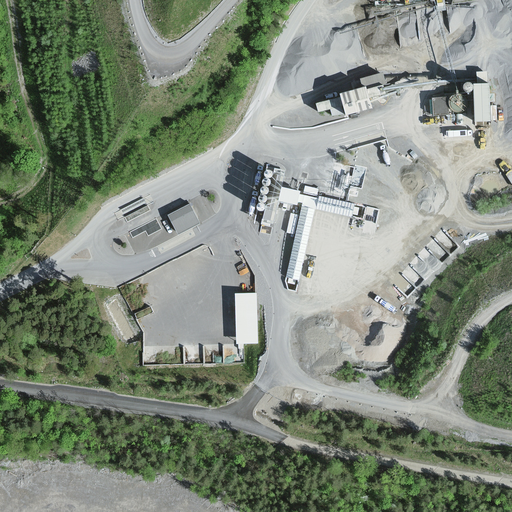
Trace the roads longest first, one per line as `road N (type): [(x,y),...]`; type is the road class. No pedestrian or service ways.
road 1 (track): [(0,381),(218,418),(274,439),(511,486)]
road 2 (track): [(0,302),(210,181),(261,102),(290,26),(311,0)]
road 3 (track): [(210,181),(271,283),(295,298),(397,286),(428,162),(403,120)]
road 4 (track): [(10,0),(55,212),(32,244),(0,248)]
road 5 (track): [(249,429),(307,372),(439,413)]
road 6 (track): [(261,102),(294,122),(403,120)]
road 7 (track): [(226,0),(191,39),(165,47),(146,36),(131,0)]
road 8 (track): [(439,413),(472,332),(511,297)]
